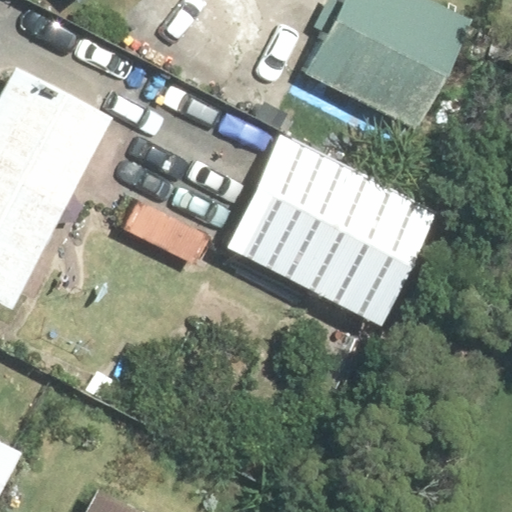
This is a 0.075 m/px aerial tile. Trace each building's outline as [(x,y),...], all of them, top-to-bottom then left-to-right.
[(456,18),(419,0),(327,0),(290,75),(398,130),(456,18)] [(0,305),(97,122),(0,71),(0,305)] [(402,205),(272,141),(216,254),(346,318),(402,205)] [(164,217),(128,198),(110,231),(180,268),(204,223),(170,205),(164,217)] [(0,477),(14,450),(0,443),(0,477)] [(110,511),(78,495),(68,511),(110,511)]
